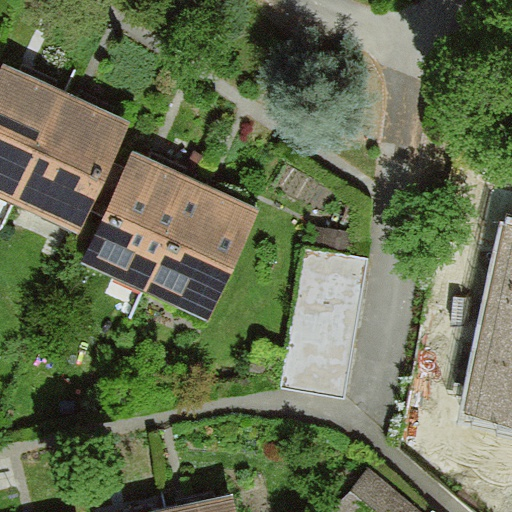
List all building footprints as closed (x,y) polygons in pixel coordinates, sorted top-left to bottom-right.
[(0,181),(30,196),(79,92),(19,63),(0,103),(0,181)] [(135,119),(79,92),(30,196),(86,222),(135,119)] [(158,283),(208,179),(149,151),(100,255),(158,283)] [(270,207),(208,179),(158,283),(219,310),(270,207)] [(511,234),(483,229),(454,361),(483,374),(477,413),(511,420),(511,234)] [(352,393),(375,259),(315,249),(292,383),(352,393)] [(414,511),(419,506),(366,461),(331,502),(343,511),(414,511)] [(232,511),(226,486),(157,501),(159,511),(232,511)]
